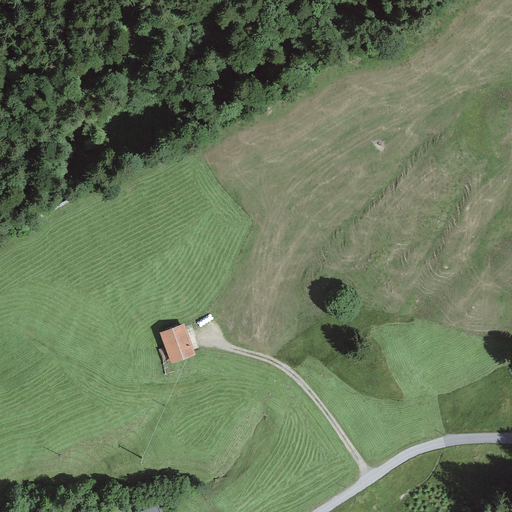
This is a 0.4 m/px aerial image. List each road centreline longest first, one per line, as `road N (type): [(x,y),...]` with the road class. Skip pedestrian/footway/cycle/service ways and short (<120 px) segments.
road 1 (track): [(369,476),(289,365),(206,338)]
road 2 (unclassified): [(319,511),(412,450),(511,435)]
